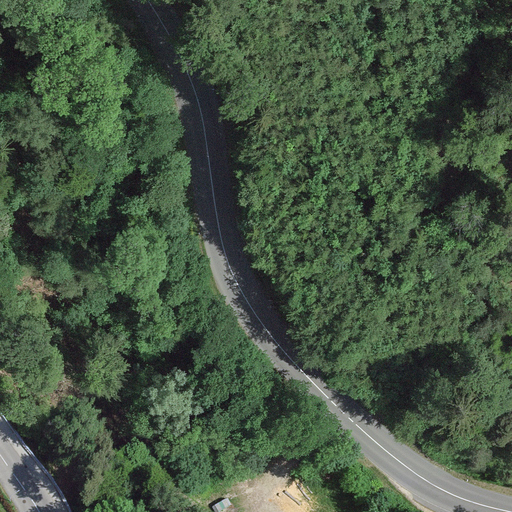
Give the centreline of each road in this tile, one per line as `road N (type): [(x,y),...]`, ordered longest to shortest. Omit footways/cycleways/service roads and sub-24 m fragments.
road 1 (secondary): [(497,511),(416,475),(271,338),(232,274),(185,65),(147,0)]
road 2 (track): [(335,0),(385,136),(488,255),(511,268)]
